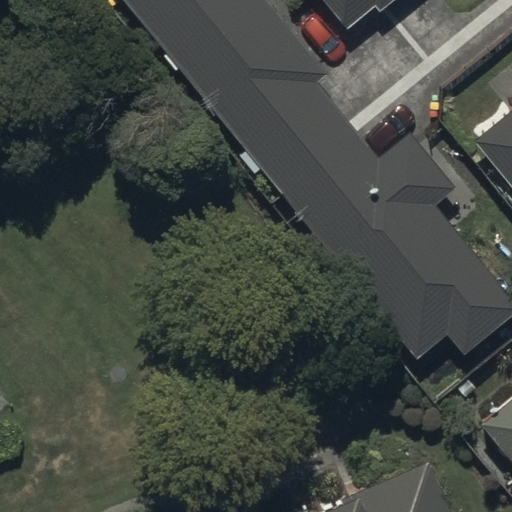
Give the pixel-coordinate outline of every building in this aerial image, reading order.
[(124,0),(250,151),(242,157),(256,175),(262,169),(419,358),(448,333),(466,355),(511,316),(511,296),(435,204),(457,185),(411,130),(380,156),(320,83),(333,72),(273,0),(124,0)] [(388,0),(332,0),(350,21),(374,0),(378,0),(382,5),(388,0)] [(511,121),(481,149),(511,185),(511,121)] [(511,412),(490,431),(511,456),(511,412)] [(442,511),(426,474),(361,502),(358,494),(315,511),(442,511)]
